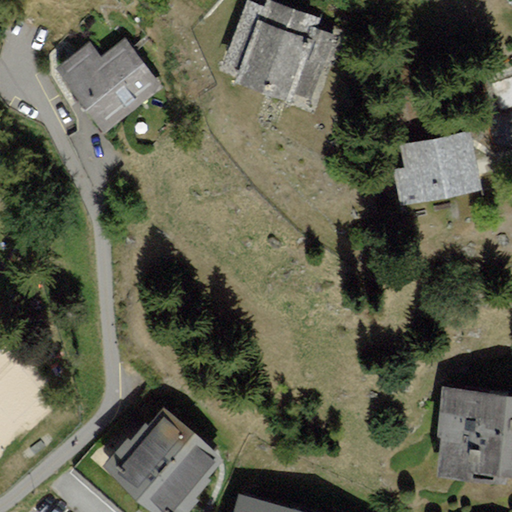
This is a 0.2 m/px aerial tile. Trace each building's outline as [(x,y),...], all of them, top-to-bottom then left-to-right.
[(256,10),(241,5),(217,65),(227,70),(223,82),(278,104),(281,95),(301,101),(327,40),(308,34),(312,23),(258,4),(256,10)] [(81,46),(44,70),(83,136),(152,92),(120,43),(93,61),(81,46)] [(382,175),(388,207),(462,194),(452,138),(388,149),(393,173),(382,175)] [(511,394),(428,384),(419,459),(511,470),(511,394)] [(83,453),(149,511),(181,511),(189,503),(184,499),(198,483),(193,478),(210,459),(147,404),(131,422),(126,417),(111,435),(107,431),(92,447),(90,445),(83,453)] [(292,511),(223,491),(217,511),(292,511)]
